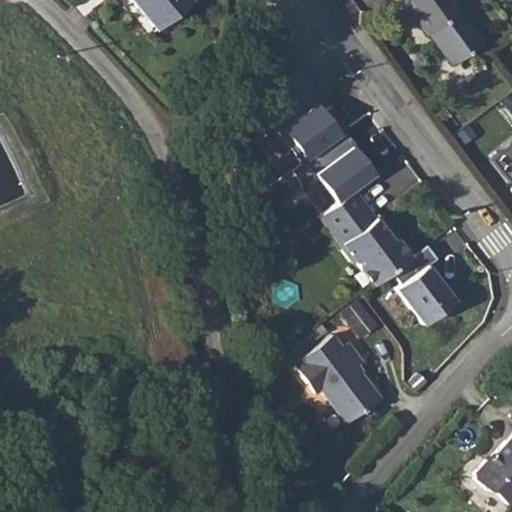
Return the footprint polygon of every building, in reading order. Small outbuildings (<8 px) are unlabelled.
[(132,0),(158,30),(191,3),(188,0),(132,0)] [(453,0),(401,0),(427,35),(430,33),(452,63),(481,43),(459,13),(462,11),(453,0)] [(211,107),(199,110),(203,123),(214,119),(211,107)] [(305,119),(248,145),(262,175),(319,149),(305,119)] [(379,213),(359,186),(320,215),(354,261),(356,259),(374,283),(415,253),(400,233),(396,236),(390,228),(394,225),(383,210),(379,213)] [(341,310),(361,337),(377,324),(357,297),(341,310)] [(298,362),(294,364),(314,392),(319,389),(345,421),(376,397),(352,366),(359,361),(345,342),(338,347),(329,335),(296,359),(298,362)] [(467,472),(466,481),(477,492),(483,489),(500,503),(511,489),(511,434),(509,432),(481,465),(476,461),(467,472)]
